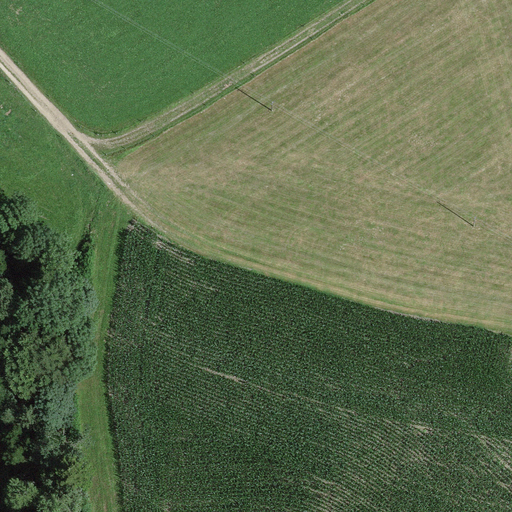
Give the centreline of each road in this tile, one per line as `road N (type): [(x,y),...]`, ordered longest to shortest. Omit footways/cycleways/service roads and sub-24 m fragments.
road 1 (track): [(511,324),(394,306),(163,226),(124,199),(0,64)]
road 2 (track): [(50,115),(80,225),(50,326),(13,388),(0,508)]
